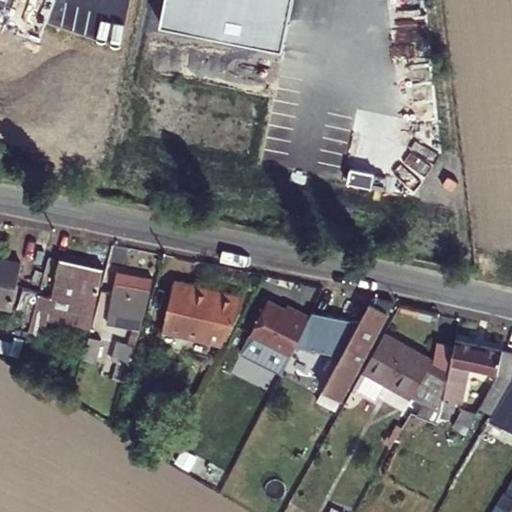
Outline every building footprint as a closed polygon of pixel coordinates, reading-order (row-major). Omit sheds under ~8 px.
[(166,0),(163,22),(283,46),(292,0),(166,0)] [(8,268),(0,266),(0,311),(1,312),(8,268)] [(53,329),(53,326),(82,333),(94,273),(57,266),(49,306),(35,303),(30,328),(43,330),(44,327),(53,329)] [(129,364),(146,308),(143,308),(147,284),(115,279),(105,328),(120,330),(122,320),(128,322),(123,348),(109,345),(107,360),(129,364)] [(239,302),(167,289),(163,311),(159,336),(216,346),(239,302)] [(283,359),(302,321),(288,314),(285,319),(260,306),(243,338),(283,359)] [(373,315),(355,306),(311,404),(329,412),(373,315)] [(358,373),(378,384),(407,400),(408,398),(415,402),(406,418),(431,421),(436,400),(442,374),(427,366),(428,362),(378,335),(358,373)] [(446,429),(461,435),(473,406),(483,411),(498,350),(449,339),(442,374),(436,400),(445,402),(450,381),(467,386),(461,400),(466,402),(462,411),(456,408),(446,429)] [(370,399),(378,384),(358,373),(349,388),(370,399)]
